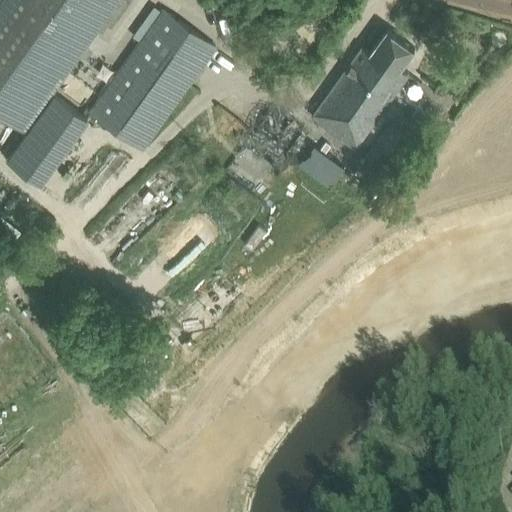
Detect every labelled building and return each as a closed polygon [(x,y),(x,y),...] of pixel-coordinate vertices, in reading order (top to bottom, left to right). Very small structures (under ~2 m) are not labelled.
[(0,0),(0,112),(24,130),(92,34),(101,40),(125,5),(128,0),(0,0)] [(142,41),(92,111),(143,147),(204,61),(215,45),(175,16),(164,9),(163,11),(154,6),(133,35),(142,41)] [(351,62),(311,115),(354,147),(397,88),(409,72),(401,67),(415,47),(388,27),(370,51),(362,46),(351,62)] [(303,125),(291,117),(271,103),(253,128),(254,129),(287,152),(301,133),(305,127),(303,125)] [(415,139),(390,121),(365,155),(390,173),(415,139)]
